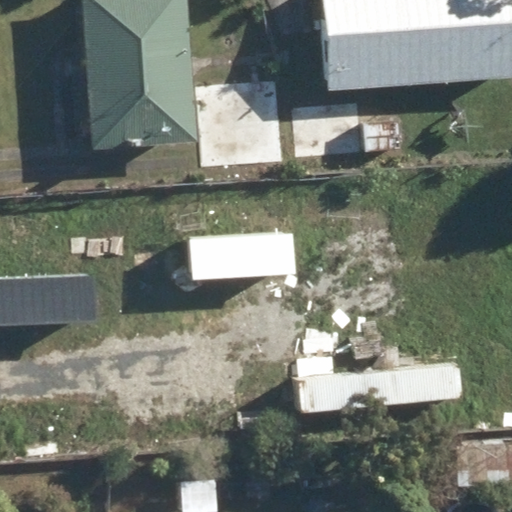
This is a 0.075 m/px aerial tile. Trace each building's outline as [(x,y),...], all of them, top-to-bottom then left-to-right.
[(83,0),(93,150),(197,143),(187,0),(83,0)] [(511,0),(324,0),(331,91),(511,78),(511,0)] [(357,110),(281,112),(283,168),(358,166),(357,110)] [(376,126),(377,154),(399,153),(398,125),(376,126)] [(346,246),(346,225),(185,225),(185,257),(166,257),(166,323),(143,323),(142,438),(231,439),(231,323),(348,323),(348,291),(363,291),(363,246),(346,246)] [(448,417),(449,410),(476,412),(478,380),(450,379),(451,361),(373,357),(371,413),(448,417)] [(511,442),(443,439),(441,483),(511,485),(511,442)]
